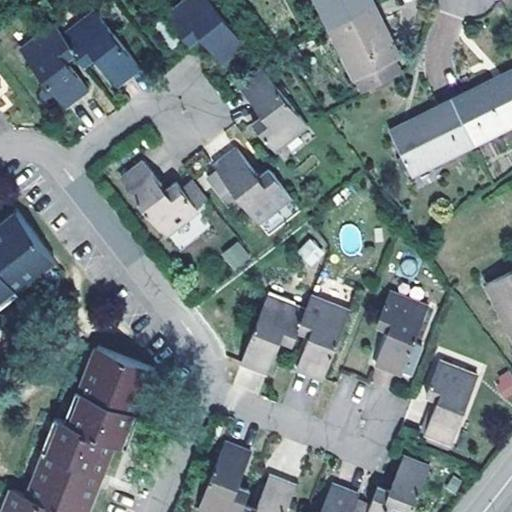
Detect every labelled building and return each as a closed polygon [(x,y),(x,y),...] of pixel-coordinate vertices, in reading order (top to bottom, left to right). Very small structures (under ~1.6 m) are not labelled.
[(212,0),(182,0),(168,11),(190,40),(202,30),(204,33),(206,36),(203,38),(222,62),(246,43),(212,0)] [(318,0),(331,25),(376,4),(373,0),(318,0)] [(400,55),(376,4),(331,25),(356,76),(360,74),(367,87),(401,71),(394,58),(400,55)] [(97,8),(63,33),(75,48),(85,62),(97,53),(102,58),(99,60),(118,83),(142,65),(97,8)] [(63,33),(55,22),(22,48),(66,105),(90,86),(70,60),(67,62),(63,58),(75,48),(63,33)] [(309,123),(265,66),(240,85),(260,110),(263,108),(265,111),(266,113),(254,122),(275,149),(309,123)] [(511,69),(495,77),(452,98),(474,142),(511,123),(511,69)] [(452,98),(390,129),(412,173),(474,142),(452,98)] [(292,195),(271,168),(260,177),(256,172),(259,171),(239,146),(226,155),(214,164),(218,168),(209,175),(227,199),(237,192),(243,200),(259,221),(292,195)] [(122,176),(167,234),(200,208),(197,204),(182,186),(178,181),(166,190),(164,188),(162,185),(165,183),(145,159),(122,176)] [(194,177),(182,186),(197,204),(207,195),(205,192),(194,178),(194,177)] [(243,200),(237,192),(227,199),(234,207),(243,200)] [(0,323),(1,323),(0,321),(0,301),(55,259),(16,210),(0,221),(0,323)] [(342,226),(343,250),(359,250),(359,226),(342,226)] [(312,267),(325,252),(310,238),(296,253),(312,267)] [(240,243),(225,255),(235,267),(249,256),(240,243)] [(511,270),(488,282),(511,330),(511,270)] [(428,305),(389,289),(377,322),(390,328),(388,334),(385,333),(374,362),(383,365),(402,372),(428,305)] [(279,335),(293,342),(299,326),(306,309),(266,294),(241,361),(269,371),(279,343),(276,342),(279,335)] [(349,309),(311,295),(306,309),(299,326),(312,332),(310,338),(307,337),(297,367),(323,377),(349,309)] [(26,492),(69,510),(74,511),(86,511),(101,475),(115,440),(124,443),(139,404),(154,366),(97,343),(79,388),(83,390),(71,421),(61,417),(47,450),(44,448),(26,492)] [(477,375),(439,359),(426,391),(441,397),(439,404),(436,403),(424,432),(451,443),(477,375)] [(504,376),(510,372),(507,368),(501,373),(504,376)] [(511,388),(511,373),(510,372),(504,376),(499,380),(508,392),(511,388)] [(198,508),(209,511),(240,511),(244,504),(249,491),(235,485),(236,482),(238,478),(241,479),(252,450),(224,440),(198,508)] [(378,484),(366,511),(411,511),(430,465),(403,454),(391,483),(394,484),(393,487),(391,490),(378,484)] [(240,511),(284,511),(296,484),(268,474),(258,501),(260,502),(259,506),(258,509),(244,504),(240,511)] [(306,511),(350,511),(359,492),(331,481),(320,509),(323,511),(322,511),(306,511)] [(68,511),(69,510),(26,492),(10,485),(0,509),(0,511),(68,511)]
